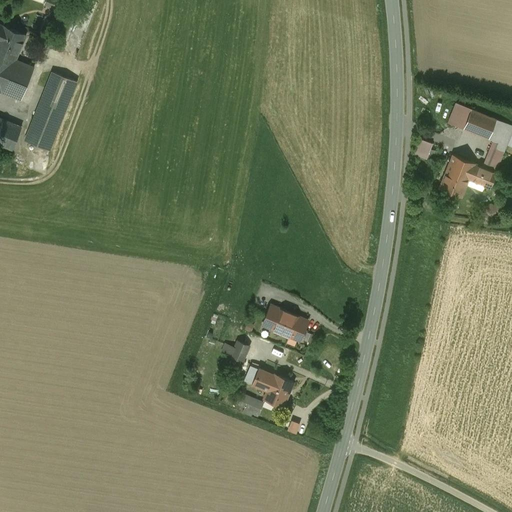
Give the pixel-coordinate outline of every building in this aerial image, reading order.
[(58,1),(57,0),(45,0),(44,4),(55,8),(58,1)] [(26,35),(3,25),(0,31),(0,53),(16,60),(26,35)] [(16,60),(0,53),(0,91),(20,100),(34,67),(33,67),(34,67),(16,60)] [(77,81),(52,71),(24,141),(49,151),(77,81)] [(511,126),(471,109),(464,128),(505,144),(511,126)] [(21,127),(0,118),(0,144),(12,150),(21,127)] [(418,138),(412,153),(427,159),(433,144),(418,138)] [(502,151),(492,147),(484,167),(494,171),(502,151)] [(474,163),(453,154),(439,188),(461,197),(468,179),(474,164),(474,163)] [(484,167),(474,164),(468,179),(487,187),(494,171),(484,167)] [(308,320),(271,304),(262,325),(299,341),(308,320)] [(306,330),(302,340),(311,342),(314,332),(306,330)] [(245,361),(251,344),(237,338),(234,345),(224,341),(220,351),(245,361)] [(293,381),(274,374),(264,398),(283,406),(288,394),(287,394),(292,382),(293,382),(293,381)] [(240,404),(244,405),(242,411),(259,416),(264,398),(243,393),(240,404)]
